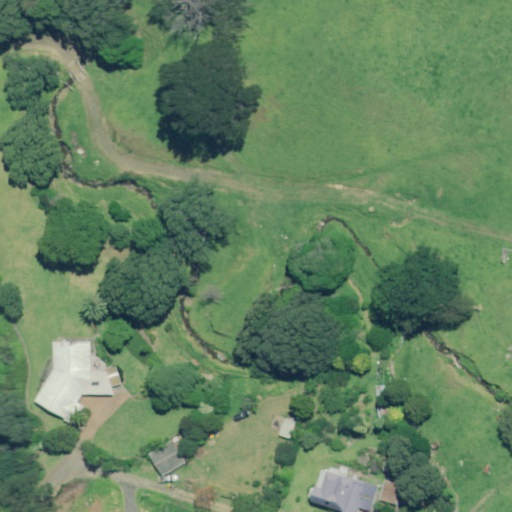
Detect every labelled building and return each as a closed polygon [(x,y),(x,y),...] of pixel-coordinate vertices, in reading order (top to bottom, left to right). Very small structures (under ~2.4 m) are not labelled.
[(94,342),(56,342),(56,369),(40,401),(80,422),(89,406),(81,402),(87,394),(116,394),(116,386),(122,386),(122,371),(102,371),(102,360),(94,360),(94,342)] [(381,352),(382,384),(395,383),(394,352),(381,352)] [(382,384),(377,384),(378,422),(395,422),(395,383),(382,384)] [(297,424),(286,420),(282,435),(293,439),(297,424)] [(165,481),(191,464),(177,444),(152,461),(165,481)] [(380,486),(333,472),(328,489),(321,487),(317,502),(347,511),(346,511),(359,511),(361,508),(373,511),(380,486)] [(405,485),(389,479),(382,499),(399,504),(405,485)]
